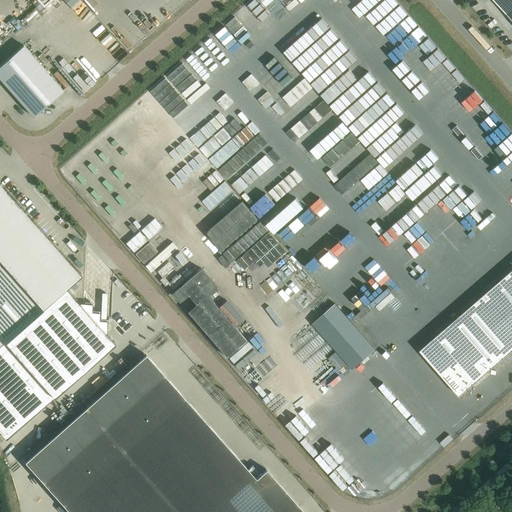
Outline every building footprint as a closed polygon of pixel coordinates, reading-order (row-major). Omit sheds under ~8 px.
[(511,0),(493,0),(511,20),(511,0)] [(303,19),(293,28),(309,47),(319,38),(303,19)] [(305,47),(297,40),(293,44),(290,40),(295,36),(291,31),(283,38),(298,54),(305,47)] [(415,59),(424,50),(416,41),(406,50),(415,59)] [(167,112),(230,57),(216,42),(153,97),(167,112)] [(63,90),(24,45),(0,65),(0,78),(33,116),(63,90)] [(419,58),(426,69),(441,58),(433,48),(419,58)] [(286,50),(277,58),(285,67),(294,59),(286,50)] [(346,54),(333,65),(341,75),(354,63),(346,54)] [(222,71),(229,80),(248,66),(240,57),(222,71)] [(419,76),(423,72),(414,64),(411,67),(419,76)] [(307,80),(317,70),(312,65),(302,75),(307,80)] [(318,75),(309,83),(319,94),(329,86),(318,75)] [(359,99),(368,92),(360,82),(351,89),(359,99)] [(340,95),(343,92),(336,83),(322,96),(330,105),(340,96),(340,95)] [(471,96),(474,93),(467,85),(463,88),(471,96)] [(226,105),(230,101),(218,87),(208,95),(225,114),(230,110),(226,105)] [(461,89),(457,93),(465,101),(468,97),(461,89)] [(477,96),(456,113),(464,123),(485,105),(477,96)] [(340,99),(331,107),(340,117),(349,109),(340,99)] [(446,103),(453,112),(458,108),(450,99),(446,103)] [(211,104),(182,127),(192,139),(220,116),(211,104)] [(445,104),(440,108),(448,117),(453,113),(445,104)] [(309,116),(281,140),(290,149),(285,153),(293,162),(325,134),(309,116)] [(395,126),(399,124),(394,116),(390,118),(395,126)] [(485,130),(492,138),(505,127),(497,118),(485,130)] [(218,139),(225,147),(242,131),(235,124),(218,139)] [(493,141),(501,150),(511,140),(511,135),(506,129),(493,141)] [(370,152),(380,144),(372,134),(362,142),(370,152)] [(312,153),(319,162),(340,144),(333,136),(312,153)] [(214,138),(201,150),(212,162),(226,150),(214,138)] [(511,145),(494,161),(502,171),(511,161),(511,145)] [(390,175),(408,159),(399,149),(382,165),(390,175)] [(379,163),(384,160),(377,150),(372,153),(379,163)] [(485,170),(493,179),(501,172),(492,163),(485,170)] [(354,177),(363,187),(373,178),(365,168),(354,177)] [(329,182),(336,190),(346,181),(339,173),(329,182)] [(380,175),(376,178),(383,188),(387,185),(380,175)] [(259,207),(255,211),(264,221),(296,192),(282,178),(255,203),(259,207)] [(0,432),(6,439),(115,343),(107,333),(107,321),(99,321),(100,313),(92,312),(92,304),(81,303),(66,287),(81,274),(0,183),(0,432)] [(412,198),(419,208),(442,193),(435,183),(412,198)] [(441,213),(450,204),(440,195),(431,203),(441,213)] [(456,203),(464,211),(467,208),(459,200),(456,203)] [(481,201),(467,215),(479,227),(493,214),(481,201)] [(455,221),(464,213),(455,203),(446,211),(455,221)] [(436,239),(436,240),(441,235),(424,217),(414,226),(431,244),(436,239)] [(301,222),(297,226),(310,240),(314,236),(301,222)] [(295,259),(305,251),(289,232),(279,240),(295,259)] [(462,257),(472,248),(460,235),(450,244),(462,257)] [(365,260),(369,257),(362,248),(358,251),(365,260)] [(472,274),(494,257),(490,253),(469,269),(472,274)] [(296,261),(307,271),(312,265),(301,256),(296,261)] [(421,287),(430,278),(413,260),(404,269),(421,287)] [(308,271),(313,281),(323,277),(318,267),(308,271)] [(460,396),(511,350),(511,269),(420,350),(460,396)] [(368,282),(375,290),(389,279),(382,270),(368,282)] [(328,278),(319,285),(327,294),(335,287),(328,278)] [(389,286),(378,295),(386,305),(390,302),(398,311),(409,302),(402,294),(398,297),(389,286)] [(122,307),(127,303),(113,288),(108,292),(122,307)] [(353,369),(376,349),(335,303),(312,323),(353,369)] [(405,312),(398,319),(406,327),(413,320),(405,312)] [(378,336),(371,341),(397,379),(406,373),(399,363),(403,360),(397,351),(391,355),(378,336)] [(153,351),(31,459),(47,477),(77,511),(295,511),(300,508),(297,504),(266,469),(261,473),(169,369),(153,351)]
